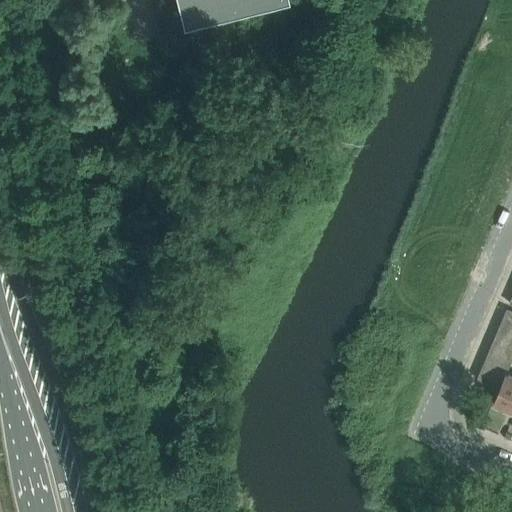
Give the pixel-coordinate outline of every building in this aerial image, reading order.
[(180,0),(185,18),(255,0),(180,0)] [(511,310),(507,308),(502,319),(511,323),(511,310)] [(511,336),(511,323),(502,319),(497,330),(511,336)] [(511,350),(511,336),(497,330),(492,342),(511,350)] [(509,363),(511,355),(511,350),(492,342),(487,354),(509,363)] [(505,371),(509,363),(487,354),(482,366),(504,375),(505,371)] [(499,387),(504,375),(482,366),(477,377),(499,387)] [(511,409),(511,373),(505,371),(504,375),(499,387),(493,401),(511,409)]
